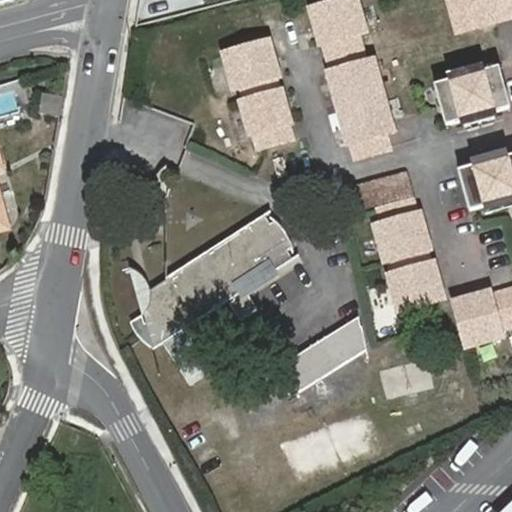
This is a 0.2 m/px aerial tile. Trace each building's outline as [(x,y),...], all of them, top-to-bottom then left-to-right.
[(358,35),(365,33),(355,0),(348,0),(311,10),(321,46),(323,45),(327,59),(362,50),(358,35)] [(511,0),(449,0),(458,32),(511,17),(510,15),(511,14),(511,0)] [(276,77),(278,77),(269,44),(225,55),(233,88),(241,86),(243,93),(278,84),(276,77)] [(373,62),(366,64),(362,50),(327,59),(331,74),(329,75),(338,110),(383,97),(373,62)] [(446,127),(511,109),(500,68),(435,85),(446,127)] [(288,125),(291,124),(282,91),(280,92),(278,84),(243,93),(245,101),(241,102),(250,135),(254,134),(258,148),(292,139),(288,125)] [(386,134),(393,132),(383,97),(338,110),(348,145),(350,144),(354,158),(390,148),(386,134)] [(55,131),(58,113),(38,110),(35,128),(55,131)] [(470,211),(511,199),(511,155),(459,170),(470,211)] [(414,197),(407,171),(331,192),(338,218),(414,197)] [(428,250),(431,250),(422,215),(419,215),(415,201),(380,210),(384,225),(376,227),(385,262),(393,260),(407,256),(428,250)] [(294,259),(290,241),(281,227),(266,215),(138,298),(152,351),(229,301),(242,320),(258,310),(246,290),(239,294),(232,284),(270,259),(277,270),(294,259)] [(435,265),(433,265),(428,250),(407,256),(393,260),(397,275),(389,277),(398,312),(444,300),(435,265)] [(511,326),(511,316),(505,292),(491,296),(490,293),(455,303),(467,347),(502,338),(500,330),(511,326)] [(363,327),(361,327),(360,318),(285,364),(302,391),(368,351),(363,327)] [(422,360),(380,373),(388,399),(430,386),(422,360)]
